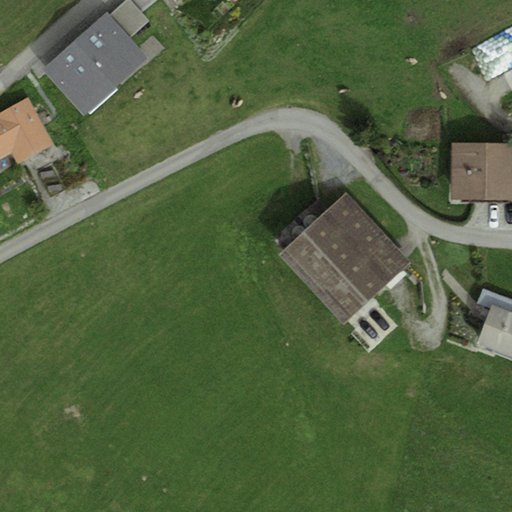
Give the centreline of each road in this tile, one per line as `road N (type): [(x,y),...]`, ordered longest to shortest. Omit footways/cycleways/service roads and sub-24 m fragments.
road 1 (residential): [(0,254),(251,132),(290,122),(326,132),(421,220),(463,238),(511,243)]
road 2 (residential): [(104,0),(6,97)]
